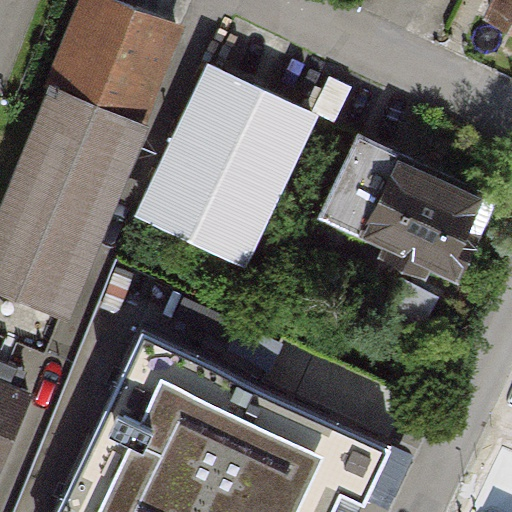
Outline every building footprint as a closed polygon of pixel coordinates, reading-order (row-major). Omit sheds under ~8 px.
[(178,27),(109,0),(84,0),(0,209),(0,333),(46,352),(178,27)] [(511,0),(496,0),(490,14),(511,24),(511,0)] [(311,113),(212,66),(142,210),(242,257),(311,113)] [(491,197),(362,135),(323,216),(452,278),(491,197)] [(432,294),(403,280),(375,336),(404,350),(432,294)] [(280,340),(242,323),(231,347),(269,364),(280,340)] [(392,440),(144,326),(57,511),(327,511),(340,485),(365,497),(392,440)] [(0,459),(34,379),(0,364),(0,459)]
